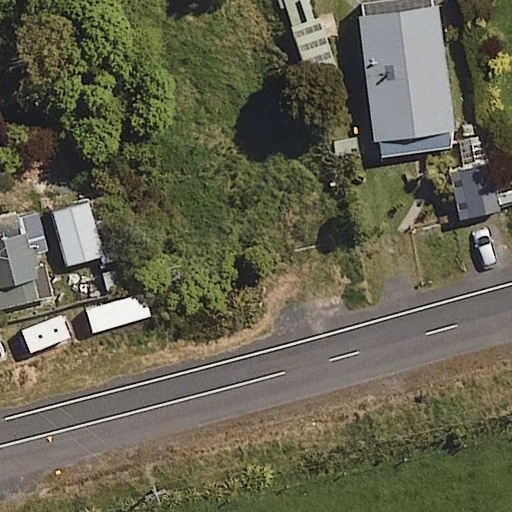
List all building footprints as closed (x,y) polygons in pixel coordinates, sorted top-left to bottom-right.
[(441,0),(364,9),(380,155),(457,147),(441,0)] [(339,63),(330,18),(297,25),(306,70),(339,63)] [(511,207),(511,169),(508,157),(457,176),(473,221),(511,207)] [(106,256),(94,202),(57,210),(69,264),(106,256)] [(27,214),(0,219),(0,308),(51,299),(43,254),(35,255),(27,214)]
